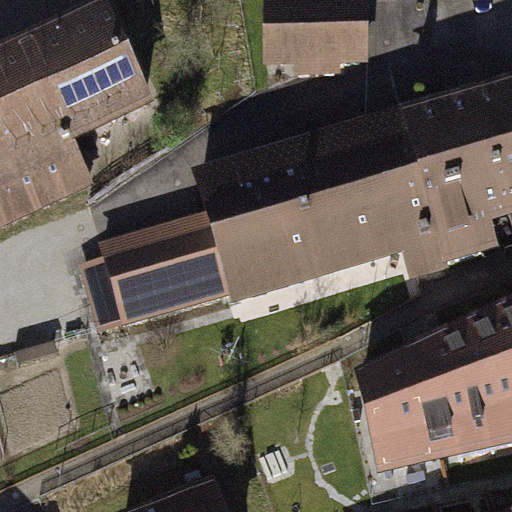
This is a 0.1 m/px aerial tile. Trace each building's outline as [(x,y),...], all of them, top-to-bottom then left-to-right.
[(383,63),(379,0),(276,0),(281,69),(383,63)] [(114,1),(0,52),(0,173),(83,136),(160,101),(114,1)] [(511,75),(466,89),(506,226),(511,224),(511,75)] [(466,89),(373,116),(413,253),(420,276),(511,249),(511,247),(506,226),(466,89)] [(329,278),(413,253),(373,116),(289,141),(329,278)] [(242,303),(329,278),(289,141),(202,166),(215,211),(242,303)] [(242,303),(215,211),(106,243),(111,262),(93,267),(109,322),(127,316),(133,335),(242,303)] [(511,438),(511,311),(445,338),(466,455),(499,449),(498,442),(511,438)] [(445,338),(412,357),(432,461),(466,455),(445,338)] [(412,357),(359,381),(377,479),(433,466),(432,461),(412,357)] [(148,511),(243,511),(231,477),(146,505),(148,511)]
